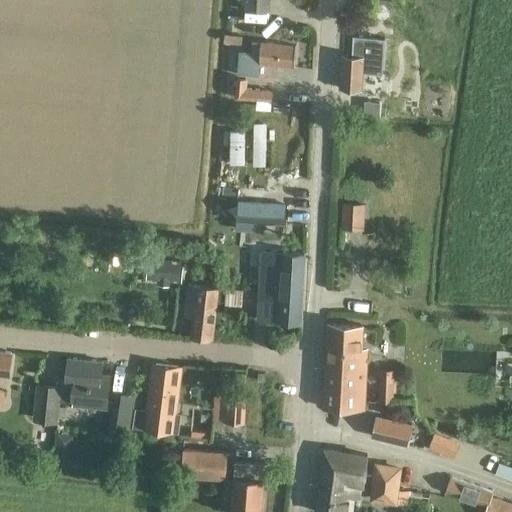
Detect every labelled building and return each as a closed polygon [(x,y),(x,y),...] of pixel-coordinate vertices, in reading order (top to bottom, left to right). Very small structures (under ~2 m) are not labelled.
[(244,0),(244,10),(268,12),(269,0),(244,0)] [(224,41),(225,41),(242,43),(243,33),(225,31),(224,41)] [(239,62),(239,77),(258,78),(259,69),(260,69),(261,64),(294,66),(295,46),(253,43),(252,53),(239,52),(238,62),(239,62)] [(362,57),(362,56),(342,55),(341,88),(361,89),(361,73),(375,74),(376,58),(362,57)] [(236,77),(234,99),(271,102),(272,92),(245,90),(246,78),(236,77)] [(357,102),(356,114),(378,116),(378,104),(357,102)] [(245,131),(230,131),(230,163),(253,163),(253,165),(265,165),(266,126),(263,124),(257,124),(254,125),(253,136),(245,136),(245,131)] [(252,202),(251,212),(251,222),(285,224),(286,206),(266,205),(267,193),(246,192),(245,202),(252,202)] [(342,228),(362,229),(364,204),(343,203),(342,228)] [(263,280),(262,287),(302,289),(305,253),(277,251),(276,281),(263,280)] [(149,263),(147,277),(159,278),(159,282),(169,283),(169,279),(181,280),(183,266),(171,265),(171,261),(161,260),(161,264),(149,263)] [(184,314),(193,315),(191,336),(213,338),(218,286),(188,283),(184,314)] [(300,324),(302,289),(262,287),(262,294),(275,294),(273,322),(300,324)] [(241,306),(243,291),(226,290),(225,305),(241,306)] [(362,325),(348,324),(328,323),(323,407),(364,408),(365,350),(360,350),(362,325)] [(0,350),(0,404),(1,404),(2,391),(0,390),(0,371),(9,373),(11,352),(0,350)] [(63,380),(62,388),(60,402),(74,403),(74,404),(106,407),(109,376),(101,375),(102,361),(68,357),(66,381),(63,380)] [(157,364),(151,410),(140,409),(139,431),(181,436),(178,412),(172,411),(177,367),(157,364)] [(380,368),(378,400),(386,401),(393,401),(394,392),(394,380),(395,368),(380,368)] [(37,385),(34,421),(59,424),(60,402),(62,388),(37,385)] [(111,436),(131,438),(131,435),(138,436),(138,427),(133,427),(137,397),(121,395),(119,408),(115,407),(111,436)] [(214,395),(213,421),(245,423),(247,397),(214,395)] [(376,417),(372,435),(407,443),(411,425),(376,417)] [(192,427),(191,437),(212,439),(213,429),(192,427)] [(452,455),(456,446),(457,444),(446,439),(435,434),(430,446),(452,455)] [(55,441),(53,464),(64,465),(66,442),(55,441)] [(324,449),(316,511),(320,511),(351,511),(354,499),(361,499),(367,454),(324,449)] [(228,451),(184,450),(184,473),(190,474),(190,476),(227,476),(228,451)] [(233,511),(262,511),(266,464),(237,461),(233,511)] [(372,480),(370,499),(398,503),(400,490),(403,465),(374,461),(372,480)] [(500,462),(495,474),(496,474),(511,480),(511,467),(500,462)] [(450,477),(445,492),(485,505),(487,506),(484,511),(511,511),(511,502),(492,495),(493,492),(450,477)]
